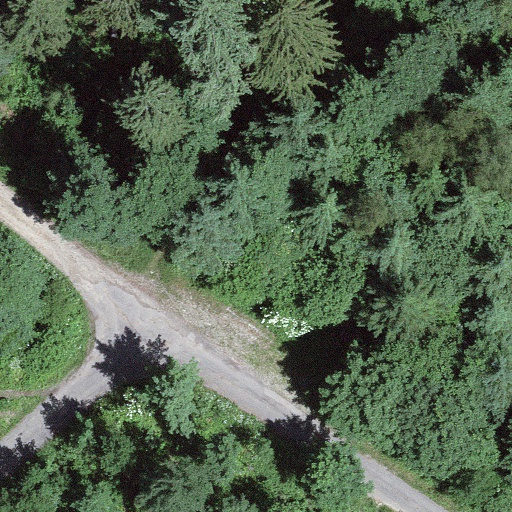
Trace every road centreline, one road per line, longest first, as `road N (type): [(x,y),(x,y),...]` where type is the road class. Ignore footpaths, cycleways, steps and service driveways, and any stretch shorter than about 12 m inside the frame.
road 1 (track): [(414,511),(157,337),(0,206)]
road 2 (track): [(157,337),(0,474)]
